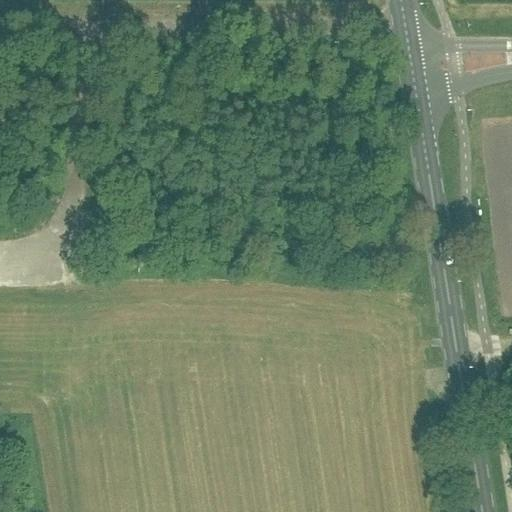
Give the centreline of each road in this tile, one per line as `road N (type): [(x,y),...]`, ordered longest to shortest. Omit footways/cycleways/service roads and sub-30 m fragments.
road 1 (secondary): [(482,511),(413,87)]
road 2 (track): [(92,28),(74,47),(76,208),(56,258)]
